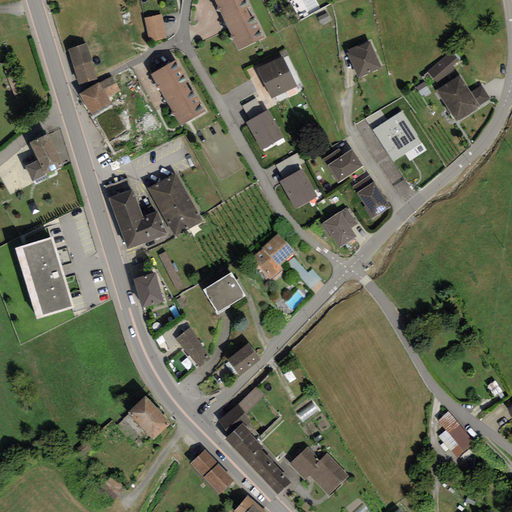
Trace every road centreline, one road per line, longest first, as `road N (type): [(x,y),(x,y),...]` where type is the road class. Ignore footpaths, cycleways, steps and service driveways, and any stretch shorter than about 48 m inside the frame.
road 1 (primary): [(195,424),(160,384),(135,335),(67,114)]
road 2 (residential): [(348,269),(279,207),(180,33)]
road 3 (unclassified): [(511,448),(435,390),(378,294),(348,269)]
road 4 (residential): [(348,269),(485,142),(511,97)]
road 5 (residential): [(195,424),(348,269)]
road 6 (residential): [(62,96),(180,33)]
road 7 (primary): [(280,511),(195,424)]
